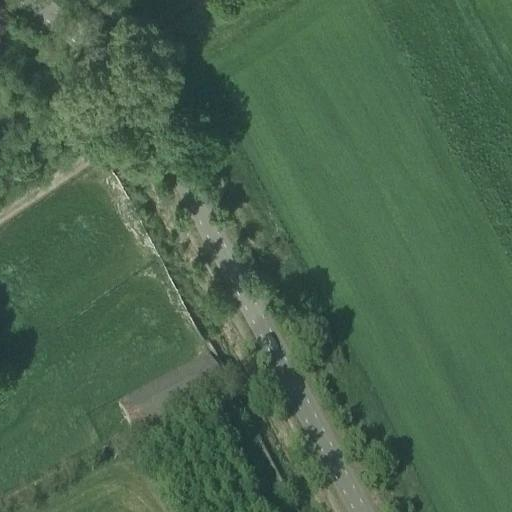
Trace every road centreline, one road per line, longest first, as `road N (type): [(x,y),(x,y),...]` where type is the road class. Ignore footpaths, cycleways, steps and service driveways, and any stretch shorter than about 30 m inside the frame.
road 1 (unclassified): [(360,511),(158,132),(89,48),(17,0)]
road 2 (track): [(0,209),(126,121)]
